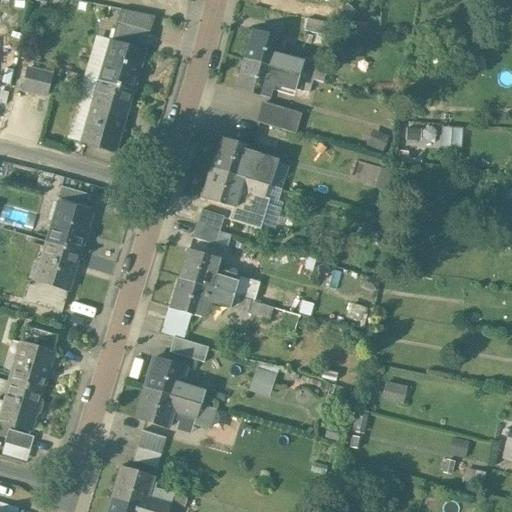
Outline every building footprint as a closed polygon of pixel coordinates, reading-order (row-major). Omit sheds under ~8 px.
[(154,17),(120,10),(117,22),(150,32),(154,17)] [(329,22),(308,18),(305,30),(326,35),(329,22)] [(150,32),(117,22),(111,43),(144,53),(145,48),(151,47),(153,38),(149,34),(150,32)] [(284,38),(252,29),(243,60),(299,76),(302,66),(303,61),(280,55),(284,38)] [(144,53),(111,43),(99,82),(132,92),(144,53)] [(299,76),(243,60),(235,89),(267,98),(271,82),(296,88),(299,76)] [(327,67),(317,64),(315,70),(302,66),(299,76),(313,80),(323,83),(327,67)] [(51,75),(27,69),(22,91),(46,97),(51,75)] [(313,80),(299,76),(296,88),(309,92),(313,80)] [(132,92),(99,82),(81,144),(113,154),(132,92)] [(301,113),(265,102),(259,123),(295,134),(301,113)] [(403,144),(464,146),(465,125),(404,124),(403,144)] [(253,149),(220,139),(210,169),(267,186),(275,163),(258,157),(258,159),(251,156),(253,149)] [(267,186),(210,169),(201,199),(231,208),(228,220),(259,229),(268,199),(264,198),(267,186)] [(90,196),(61,187),(58,199),(86,208),(90,196)] [(2,204),(0,211),(0,219),(24,225),(28,210),(2,204)] [(91,214),(59,204),(47,243),(79,253),(91,214)] [(223,217),(200,210),(196,224),(219,231),(223,217)] [(219,231),(196,224),(191,238),(215,245),(219,231)] [(79,253),(47,243),(35,282),(67,292),(79,253)] [(218,259),(187,249),(178,278),(233,295),(237,282),(213,275),(218,259)] [(259,283),(239,277),(237,282),(233,295),(250,300),(253,301),(259,283)] [(233,295),(178,278),(169,308),(201,317),(206,301),(229,308),(233,295)] [(66,297),(27,285),(22,302),(61,314),(66,297)] [(250,300),(233,295),(229,308),(246,313),(250,300)] [(59,335),(26,325),(21,343),(53,353),(59,335)] [(166,351),(203,359),(206,343),(169,335),(166,351)] [(53,353),(21,343),(9,383),(42,392),(53,353)] [(184,372),(152,362),(144,388),(199,405),(202,395),(179,388),(184,372)] [(269,394),(272,370),(251,367),(247,391),(269,394)] [(335,368),(333,383),(353,387),(356,372),(335,368)] [(400,402),(404,384),(382,380),(379,397),(400,402)] [(42,392),(9,383),(3,402),(0,400),(0,422),(30,432),(42,392)] [(199,405),(144,388),(135,418),(168,428),(173,411),(195,418),(199,405)] [(235,406),(217,392),(211,401),(228,414),(235,406)] [(213,409),(199,405),(195,418),(194,424),(207,428),(213,409)] [(33,438),(8,430),(4,444),(29,451),(33,438)] [(165,437),(142,430),(137,447),(160,454),(165,437)] [(511,444),(506,443),(503,458),(511,459),(511,444)] [(160,454),(137,447),(133,460),(156,467),(160,454)] [(152,476),(120,467),(110,499),(154,511),(167,511),(170,503),(170,502),(147,495),(152,476)] [(186,498),(172,494),(170,502),(170,503),(184,507),(186,498)] [(154,511),(110,499),(106,511),(154,511)] [(17,511),(18,509),(0,503),(0,511),(17,511)]
